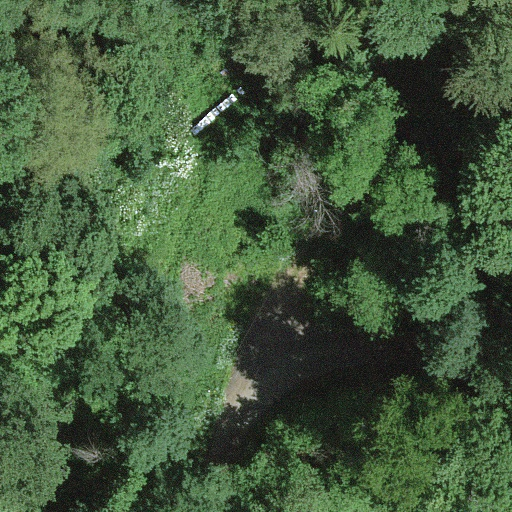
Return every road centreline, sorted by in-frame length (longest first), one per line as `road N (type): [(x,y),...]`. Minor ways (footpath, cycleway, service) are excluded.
road 1 (track): [(511,364),(334,343),(269,345),(201,511)]
road 2 (track): [(359,0),(377,70),(369,182),(274,314),(269,345)]
